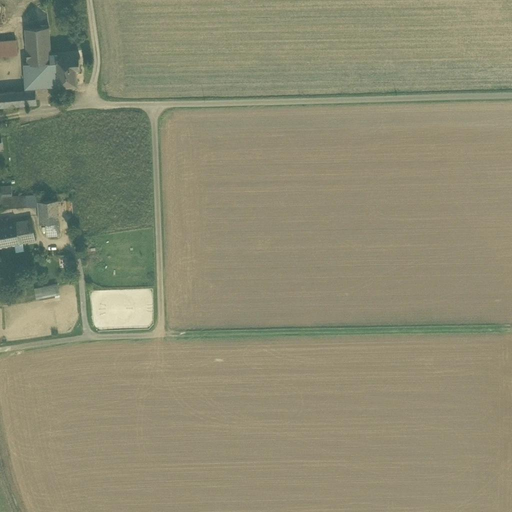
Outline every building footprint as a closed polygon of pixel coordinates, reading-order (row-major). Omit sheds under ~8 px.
[(24,64),(25,89),(59,86),(58,59),(57,53),(51,53),(49,27),(25,29),(28,63),(24,64)] [(16,40),(0,41),(0,55),(17,54),(16,40)] [(59,86),(77,84),(76,68),(80,68),(80,57),(58,59),(59,86)] [(36,90),(0,93),(0,100),(1,107),(37,104),(36,97),(36,90)] [(2,193),(12,193),(12,185),(1,186),(2,193)] [(0,207),(38,206),(38,202),(37,194),(14,195),(13,195),(12,195),(12,193),(2,193),(2,197),(0,196),(0,207)] [(58,200),(38,202),(38,206),(39,224),(47,223),(48,233),(50,235),(60,234),(58,200)] [(16,223),(20,243),(23,243),(36,240),(32,220),(16,223)] [(20,243),(16,223),(1,226),(0,225),(0,247),(14,244),(20,243)] [(20,243),(14,244),(16,252),(24,251),(23,243),(20,243)] [(57,283),(34,288),(36,300),(60,296),(57,283)]
